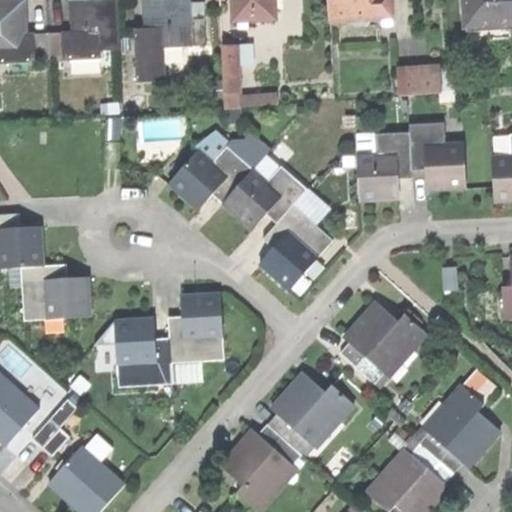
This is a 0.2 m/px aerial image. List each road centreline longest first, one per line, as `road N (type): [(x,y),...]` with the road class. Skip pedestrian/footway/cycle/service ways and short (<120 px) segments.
road 1 (residential): [(511,228),(406,233),(373,250),(297,337)]
road 2 (residential): [(297,337),(144,511)]
road 3 (residential): [(297,337),(219,266),(124,234)]
